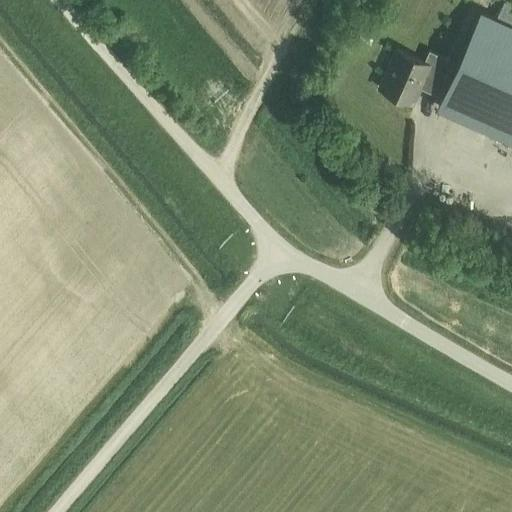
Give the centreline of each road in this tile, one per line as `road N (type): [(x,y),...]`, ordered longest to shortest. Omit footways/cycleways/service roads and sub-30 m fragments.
road 1 (unclassified): [(55,511),(284,254)]
road 2 (unclassified): [(284,254),(58,0)]
road 3 (unclassified): [(511,390),(284,254)]
